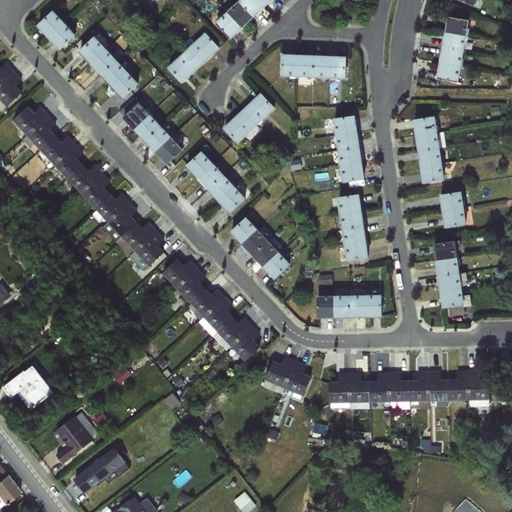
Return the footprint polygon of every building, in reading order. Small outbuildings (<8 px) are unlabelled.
[(259,0),(239,0),(239,1),(254,17),(266,6),(259,0)] [(239,1),(228,11),(243,27),(254,17),(239,1)] [(49,38),(65,23),(53,10),(37,25),(49,38)] [(243,27),(228,11),(216,22),(231,39),(243,27)] [(448,16),(445,32),(467,35),(469,20),(448,16)] [(65,23),(49,38),(60,50),(76,35),(65,23)] [(205,32),(186,50),(201,66),(220,48),(205,32)] [(445,32),(442,47),(464,51),(467,35),(445,32)] [(90,64),(106,48),(95,36),(79,51),(90,64)] [(442,47),(440,63),(461,66),(464,51),(442,47)] [(106,48),(90,64),(101,75),(117,60),(106,48)] [(135,50),(131,53),(137,60),(141,56),(135,50)] [(201,66),(186,50),(168,67),(182,83),(201,66)] [(298,77),(299,54),(282,54),(281,76),(298,77)] [(299,54),(298,77),(314,77),(314,55),(299,54)] [(314,55),(314,77),(329,78),(330,56),(314,55)] [(330,56),(329,78),(346,79),(346,56),(330,56)] [(117,60),(101,75),(111,86),(128,71),(117,60)] [(0,68),(0,84),(14,71),(6,63),(0,69),(0,68)] [(461,66),(440,63),(437,79),(458,82),(461,66)] [(14,71),(0,84),(0,99),(7,107),(22,92),(17,86),(23,81),(14,71)] [(128,71),(111,86),(123,99),(139,84),(128,71)] [(261,93),(242,111),(257,126),(264,119),(275,109),(276,108),(261,93)] [(135,129),(151,114),(139,102),(123,117),(135,129)] [(27,135),(50,117),(41,107),(35,113),(28,106),(13,121),(27,135)] [(275,109),(264,119),(268,123),(279,112),(275,109)] [(257,126),(242,111),(223,128),(238,144),(257,126)] [(151,114),(135,129),(145,141),(161,126),(151,114)] [(336,135),(358,132),(355,115),(333,118),(336,135)] [(416,136),(438,133),(435,116),(413,119),(416,136)] [(50,117),(27,135),(40,150),(56,136),(52,131),(57,125),(50,117)] [(201,121),(196,124),(202,131),(206,127),(201,121)] [(161,126),(145,141),(156,152),(171,137),(161,126)] [(358,132),(336,135),(338,151),(360,147),(358,132)] [(440,132),(438,133),(440,148),(447,147),(444,132),(440,132)] [(438,133),(416,136),(418,151),(440,148),(438,133)] [(56,136),(40,150),(54,164),(75,143),(68,136),(62,142),(56,136)] [(171,137),(156,152),(167,165),(183,150),(171,137)] [(75,143),(54,164),(67,179),(83,165),(77,159),(84,153),(75,143)] [(360,147),(338,151),(341,166),(363,162),(360,147)] [(440,148),(418,151),(420,167),(442,163),(440,148)] [(198,179),(214,163),(202,150),(186,166),(198,179)] [(8,159),(3,160),(6,170),(11,169),(8,159)] [(363,162),(341,166),(343,183),(365,179),(363,162)] [(214,163),(198,179),(208,189),(224,175),(214,163)] [(442,163),(420,167),(423,183),(445,180),(442,163)] [(83,165),(67,179),(81,193),(103,173),(95,165),(89,171),(83,165)] [(254,172),(251,175),(255,180),(259,177),(254,172)] [(103,173),(81,193),(95,208),(110,193),(105,188),(111,182),(103,173)] [(224,175),(208,189),(219,201),(235,186),(224,175)] [(235,186),(219,201),(230,213),(246,198),(235,186)] [(29,189),(25,193),(32,200),(36,196),(29,189)] [(442,211),(464,207),(462,191),(440,195),(442,211)] [(110,193),(95,208),(108,222),(129,201),(122,193),(116,199),(110,193)] [(340,213),(362,210),(360,194),(338,197),(340,213)] [(129,201),(108,222),(122,236),(137,222),(131,216),(138,210),(129,201)] [(464,207),(442,211),(445,228),(467,224),(464,207)] [(362,210),(340,213),(343,229),(364,225),(362,210)] [(242,244),(258,229),(247,216),(230,232),(242,244)] [(137,222),(122,236),(135,250),(157,231),(149,222),(143,228),(137,222)] [(364,225),(343,229),(345,244),(367,241),(364,225)] [(258,229),(242,244),(252,256),(269,240),(258,229)] [(157,231),(135,250),(148,265),(150,266),(165,252),(159,245),(165,240),(157,231)] [(70,235),(64,241),(71,249),(77,243),(70,235)] [(135,250),(122,236),(117,242),(130,256),(135,250)] [(269,240),(252,256),(263,267),(279,251),(269,240)] [(367,241),(345,244),(347,261),(369,258),(367,241)] [(436,260),(458,257),(455,241),(433,244),(436,260)] [(135,250),(130,256),(144,270),(148,265),(135,250)] [(279,251),(263,267),(275,279),(291,264),(279,251)] [(85,257),(81,261),(86,267),(90,264),(85,257)] [(458,257),(436,260),(438,276),(460,272),(458,257)] [(177,288),(198,268),(191,260),(185,265),(178,258),(163,273),(177,288)] [(95,265),(91,269),(96,275),(100,271),(95,265)] [(198,268),(177,288),(190,302),(206,288),(200,282),(207,277),(198,268)] [(460,272),(438,276),(440,291),(462,288),(460,272)] [(332,274),(318,275),(319,284),(333,284),(332,274)] [(105,282),(98,288),(105,296),(112,290),(105,282)] [(206,288),(190,302),(191,304),(203,316),(225,297),(218,288),(212,294),(206,288)] [(462,288),(440,291),(443,308),(446,308),(465,305),(464,296),(462,288)] [(382,294),(365,295),(365,317),(382,317),(382,294)] [(335,318),(334,295),(317,296),(318,318),(335,318)] [(334,295),(335,318),(350,317),(349,295),(334,295)] [(365,295),(349,295),(350,317),(365,317),(365,295)] [(465,305),(446,308),(448,317),(465,314),(464,306),(472,305),(470,295),(464,296),(465,305)] [(225,297),(203,316),(211,324),(217,331),(233,317),(227,311),(233,306),(225,297)] [(203,316),(191,304),(188,307),(208,328),(211,324),(203,316)] [(124,307),(120,311),(125,316),(128,312),(124,307)] [(233,317),(217,331),(231,346),(254,327),(245,317),(239,323),(233,317)] [(254,327),(231,346),(245,361),(261,347),(254,340),(261,335),(254,327)] [(138,329),(134,332),(140,338),(144,335),(138,329)] [(153,349),(149,353),(156,361),(159,357),(153,349)] [(284,388),(296,360),(285,356),(282,364),(273,360),(265,380),(284,388)] [(163,357),(158,362),(163,368),(168,363),(163,357)] [(296,360),(284,388),(304,396),(312,377),(303,373),(307,365),(296,360)] [(33,362),(0,382),(9,396),(18,390),(25,402),(49,387),(33,362)] [(127,366),(114,376),(120,384),(133,373),(127,366)] [(418,380),(409,380),(409,401),(430,400),(429,371),(417,372),(418,380)] [(441,371),(429,371),(430,400),(449,400),(448,379),(441,379),(441,371)] [(457,379),(448,379),(449,400),(469,399),(468,371),(457,371),(457,379)] [(480,371),(468,371),(469,399),(490,399),(490,378),(480,378),(480,371)] [(378,381),(369,381),(370,402),(390,402),(390,372),(378,372),(378,381)] [(401,372),(390,372),(390,402),(409,401),(409,380),(401,380),(401,372)] [(350,403),(350,373),(338,373),(338,381),(329,382),(330,403),(350,403)] [(361,373),(350,373),(350,403),(370,402),(369,381),(362,381),(361,373)] [(173,393),(164,400),(170,408),(179,401),(173,393)] [(409,401),(390,402),(391,409),(411,409),(409,401)] [(82,412),(74,416),(93,440),(99,434),(82,412)] [(103,413),(94,420),(100,427),(108,420),(103,413)] [(216,414),(210,417),(214,424),(220,421),(216,414)] [(93,440),(74,416),(56,430),(68,446),(56,455),(63,463),(93,440)] [(313,422),(311,435),(320,436),(322,423),(313,422)] [(78,494),(126,464),(115,447),(68,476),(78,494)] [(0,505),(20,489),(0,465),(0,505)] [(245,511),(248,511),(259,504),(247,489),(235,499),(245,511)] [(124,510),(121,511),(161,511),(149,495),(139,502),(134,495),(120,504),(124,510)]
